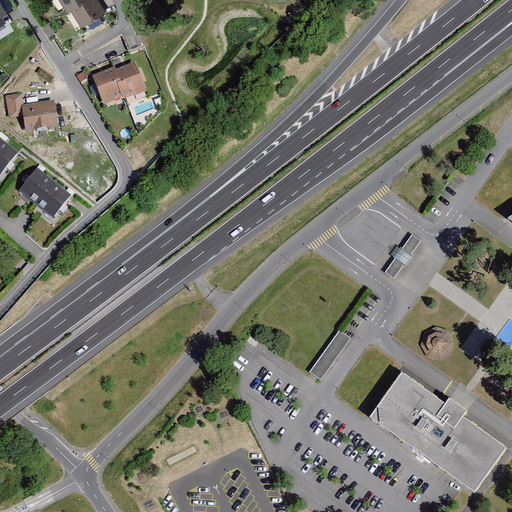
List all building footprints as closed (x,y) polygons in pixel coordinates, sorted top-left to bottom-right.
[(80,2),(83,0),(57,0),(66,14),(69,12),(81,4),(80,2)] [(81,4),(69,12),(80,28),(104,13),(95,0),(83,0),(80,2),(81,4)] [(121,100),(122,102),(145,93),(134,64),(116,71),(120,83),(116,85),(121,100)] [(116,85),(120,83),(116,71),(114,69),(91,78),(103,107),(121,100),(116,85)] [(53,102),(20,107),(24,132),(57,127),(53,102)] [(0,140),(0,172),(16,153),(0,140)] [(18,193),(33,206),(52,182),(36,170),(18,193)] [(52,182),(33,206),(48,219),(67,195),(52,182)] [(400,256),(391,271),(400,277),(410,262),(412,264),(418,255),(417,254),(427,238),(417,232),(406,248),(404,247),(399,255),(400,256)] [(430,349),(436,353),(442,354),(445,354),(453,350),(457,344),(458,338),(457,332),(454,328),(451,325),(446,322),(439,322),(434,324),(432,326),(428,330),(427,333),(426,338),(427,344),(430,349)] [(309,376),(321,384),(350,341),(338,333),(309,376)] [(401,376),(369,420),(474,494),(506,450),(461,418),(465,413),(448,400),(444,406),(401,376)]
